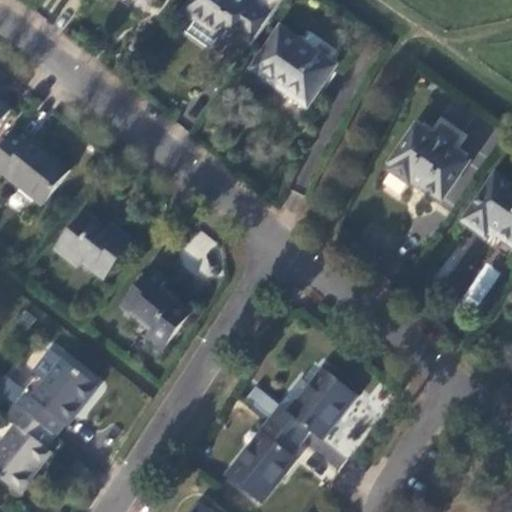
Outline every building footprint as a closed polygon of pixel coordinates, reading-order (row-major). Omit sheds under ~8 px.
[(238,36),(251,45),(271,16),(281,0),(255,0),(253,4),(248,0),(191,0),(183,12),(196,21),(218,36),(231,46),(238,36)] [(209,48),(218,36),(196,21),(187,32),(209,48)] [(332,66),(279,29),(252,70),(305,106),(332,66)] [(0,125),(12,110),(0,100),(0,125)] [(434,138),(416,125),(389,163),(392,165),(389,170),(409,184),(412,179),(441,199),(468,161),(450,149),(457,138),(441,126),(434,138)] [(25,143),(12,132),(0,146),(0,176),(3,173),(42,206),(70,171),(29,138),(25,143)] [(511,185),(494,174),(462,219),(482,233),(487,228),(511,244),(511,185)] [(105,229),(83,212),(54,247),(77,266),(81,260),(105,280),(133,243),(110,224),(105,229)] [(199,229),(183,249),(201,263),(217,243),(199,229)] [(479,307),(501,273),(486,263),(464,297),(479,307)] [(165,283),(148,269),(119,305),(150,330),(142,340),(159,355),(191,314),(160,289),(165,283)] [(45,383),(33,398),(24,391),(14,405),(53,436),(62,424),(64,426),(96,385),(53,350),(34,374),(45,383)] [(254,388),(244,400),(267,419),(299,444),(309,432),(320,441),(355,395),(322,368),(309,385),(299,377),(278,405),(254,388)] [(45,447),(53,436),(14,405),(3,418),(14,427),(0,444),(0,481),(18,495),(31,478),(29,476),(49,450),(45,447)] [(291,455),(299,444),(267,419),(259,430),(262,432),(225,478),(259,504),(296,458),(291,455)] [(211,511),(201,503),(193,511),(211,511)]
